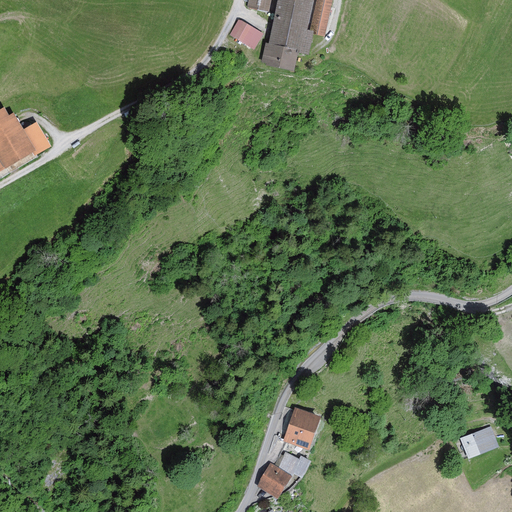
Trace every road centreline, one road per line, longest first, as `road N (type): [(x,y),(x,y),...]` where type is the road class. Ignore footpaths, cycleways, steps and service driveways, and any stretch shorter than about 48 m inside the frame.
road 1 (track): [(240,0),(205,62),(0,184)]
road 2 (unclassified): [(299,370),(376,302),(404,296),(475,305),(511,289)]
road 3 (residential): [(238,511),(299,370)]
